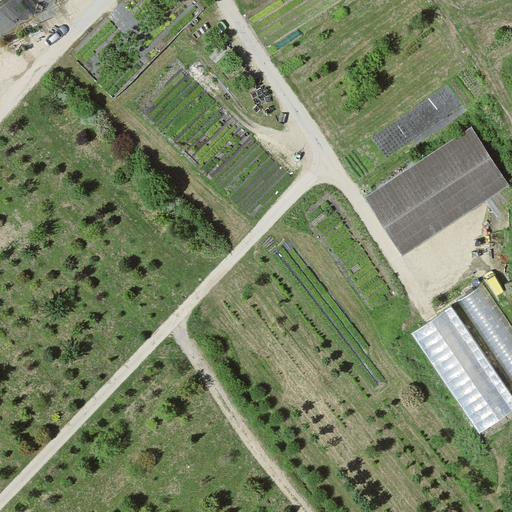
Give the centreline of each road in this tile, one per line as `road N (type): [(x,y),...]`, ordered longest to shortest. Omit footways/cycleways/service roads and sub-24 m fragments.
road 1 (track): [(0,500),(326,161)]
road 2 (track): [(171,324),(305,511)]
